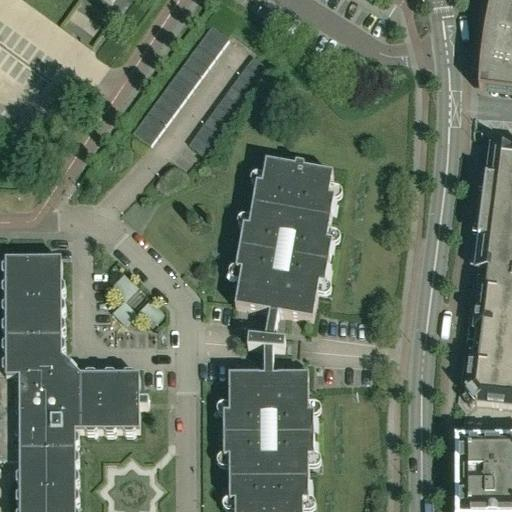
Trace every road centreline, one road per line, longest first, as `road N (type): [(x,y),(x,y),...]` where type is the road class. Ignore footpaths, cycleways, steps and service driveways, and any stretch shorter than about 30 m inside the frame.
road 1 (secondary): [(420,511),(420,383),(447,161),(439,0)]
road 2 (residential): [(185,511),(186,307),(103,228),(0,223)]
